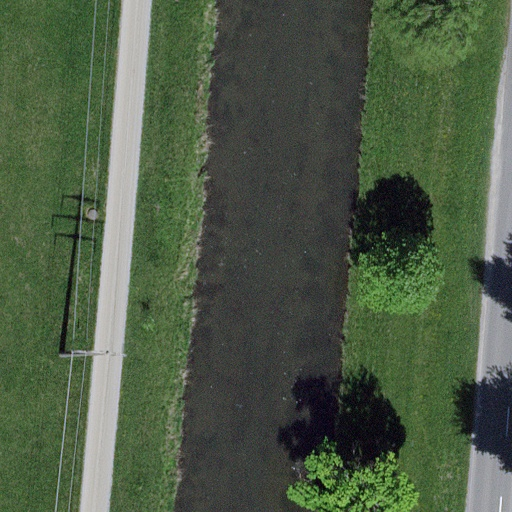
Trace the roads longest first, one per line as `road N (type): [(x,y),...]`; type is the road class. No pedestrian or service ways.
road 1 (track): [(147,0),(104,511)]
road 2 (unclassified): [(499,511),(511,356)]
